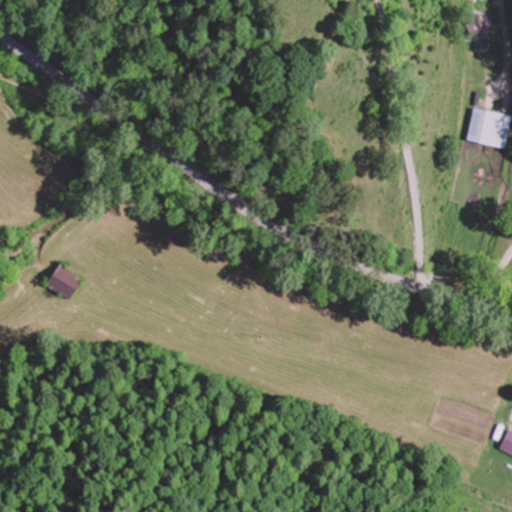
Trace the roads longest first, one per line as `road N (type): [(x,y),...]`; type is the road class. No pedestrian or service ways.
road 1 (secondary): [(511,318),(302,240),(149,147),(0,35)]
road 2 (residential): [(425,291),(414,185),(377,0)]
